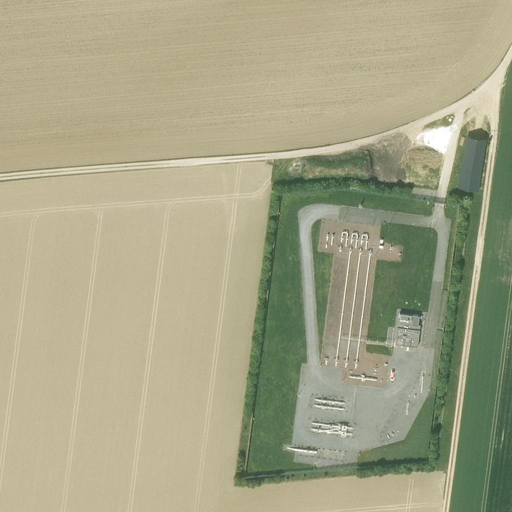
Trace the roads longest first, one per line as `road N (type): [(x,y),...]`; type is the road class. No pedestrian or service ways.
road 1 (track): [(0,176),(341,147),(443,113),(491,79)]
road 2 (track): [(491,79),(487,108),(495,120),(447,511)]
